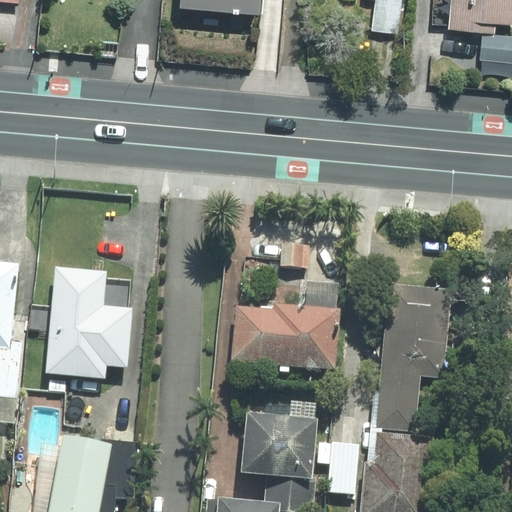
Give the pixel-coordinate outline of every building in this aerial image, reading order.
[(181,0),(181,4),(265,10),(265,0),(181,0)] [(405,0),(366,0),(364,32),(403,35),(405,0)] [(511,21),(511,0),(453,0),(451,26),(497,31),(499,20),(511,21)] [(511,34),(484,32),(482,58),(511,59),(511,34)] [(311,247),(282,245),(281,269),(310,270),(311,247)] [(0,422),(19,425),(28,345),(13,343),(22,265),(0,262),(0,422)] [(109,272),(57,268),(49,377),(109,381),(111,367),(132,368),(137,309),(107,306),(109,272)] [(453,287),(390,281),(375,461),(365,460),(361,511),(428,511),(435,436),(415,435),(419,379),(445,381),(453,287)] [(276,311),(235,307),(230,363),(340,374),(346,311),(276,305),(276,311)] [(270,503),(210,496),(207,511),(317,511),(328,421),(250,412),(243,476),(272,479),(270,503)] [(105,511),(117,447),(72,439),(70,451),(52,448),(40,511),(105,511)]
